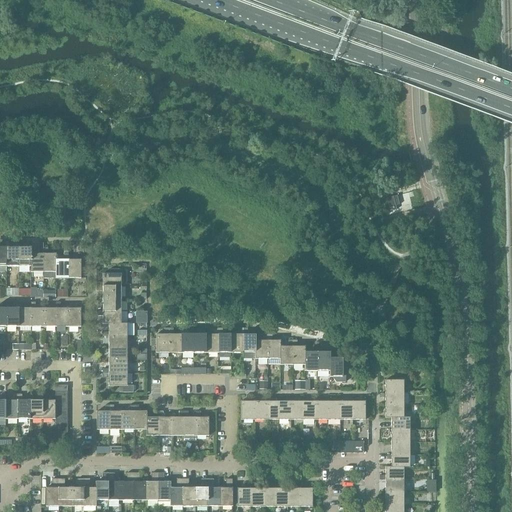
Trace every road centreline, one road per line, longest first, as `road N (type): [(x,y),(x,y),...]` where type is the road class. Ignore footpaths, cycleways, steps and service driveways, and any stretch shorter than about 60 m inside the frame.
road 1 (unclassified): [(467,511),(461,286),(420,132),(416,0)]
road 2 (motorway): [(211,0),(511,111)]
road 3 (residential): [(74,465),(332,464)]
road 4 (motorway): [(511,89),(271,0)]
road 5 (residential): [(74,465),(74,367),(0,367)]
